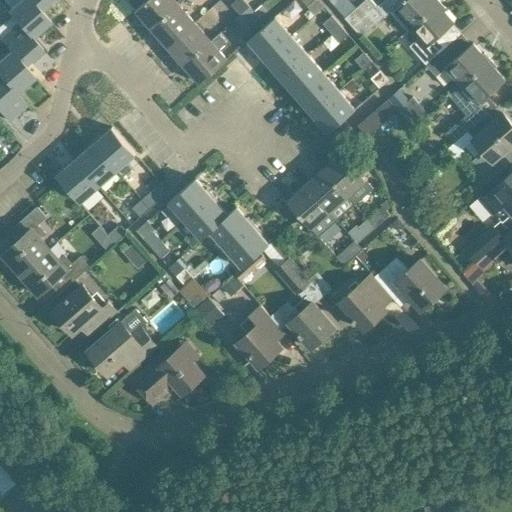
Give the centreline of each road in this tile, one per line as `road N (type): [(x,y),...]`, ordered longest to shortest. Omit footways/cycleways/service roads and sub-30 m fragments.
road 1 (residential): [(124,435),(171,436),(511,317)]
road 2 (residential): [(263,152),(229,114),(187,152),(74,34)]
road 3 (residential): [(124,435),(86,409),(0,311)]
road 4 (residential): [(0,183),(50,140),(74,34)]
